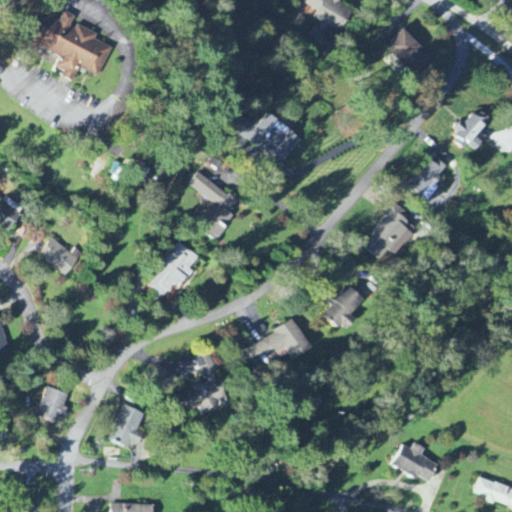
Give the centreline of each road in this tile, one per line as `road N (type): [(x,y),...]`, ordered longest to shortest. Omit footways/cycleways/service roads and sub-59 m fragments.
road 1 (residential): [(67,464),(82,413),(126,353),(269,284),(322,234),(454,76),(462,44),(441,6)]
road 2 (residential): [(15,14),(0,20),(28,83),(96,118),(121,65),(112,28),(73,0),(15,14)]
road 3 (residential): [(406,511),(268,480),(67,464)]
road 4 (residential): [(103,381),(44,349),(24,294),(0,268)]
